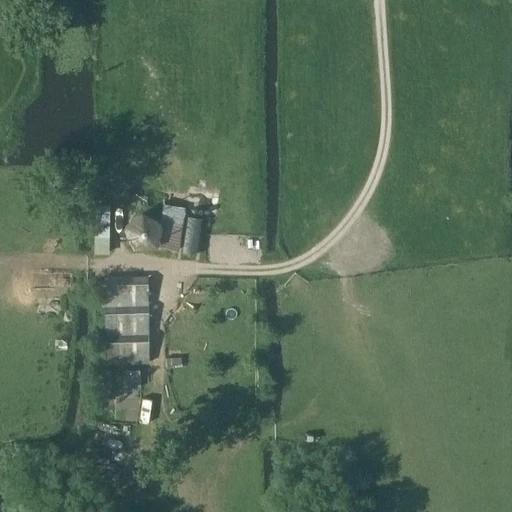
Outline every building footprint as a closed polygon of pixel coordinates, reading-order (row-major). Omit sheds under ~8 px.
[(175,254),(184,210),(163,206),(155,250),(175,254)] [(92,240),(108,240),(108,207),(92,207),(92,240)] [(159,223),(138,212),(120,227),(130,249),(153,247),(159,223)] [(194,259),(202,219),(190,217),(182,257),(194,259)] [(106,255),(106,241),(96,241),(96,254),(106,255)] [(150,363),(147,277),(93,278),(93,305),(106,304),(107,364),(150,363)] [(122,386),(139,385),(139,369),(121,370),(122,386)]
